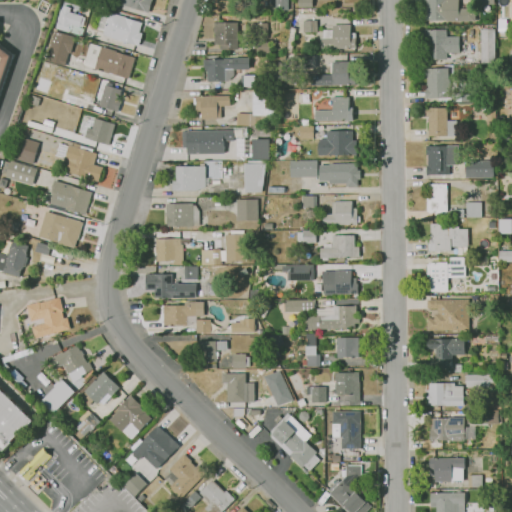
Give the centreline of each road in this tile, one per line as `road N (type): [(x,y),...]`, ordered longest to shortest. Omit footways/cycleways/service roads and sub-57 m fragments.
road 1 (residential): [(301,511),(115,314),(109,274),(187,0)]
road 2 (residential): [(393,0),(393,511)]
